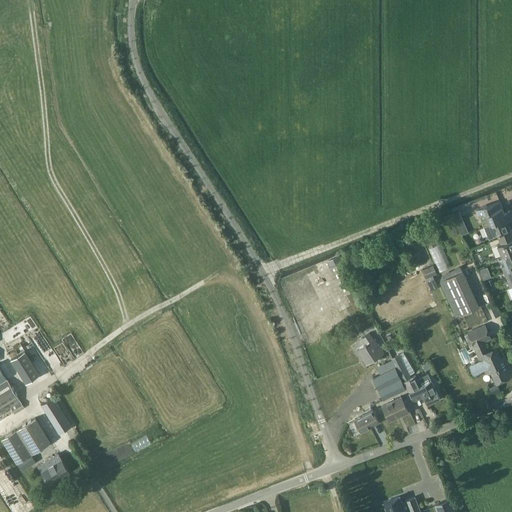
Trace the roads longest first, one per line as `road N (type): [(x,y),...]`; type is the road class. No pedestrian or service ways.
road 1 (unclassified): [(338,466),(263,274),(144,83),(131,43),(133,0)]
road 2 (residential): [(365,457),(511,400)]
road 3 (unclassified): [(338,466),(217,511)]
